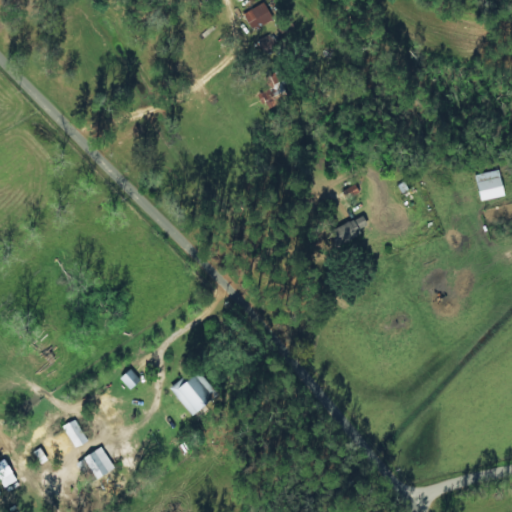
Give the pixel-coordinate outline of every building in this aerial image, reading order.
[(243,11),(250,29),(272,20),(265,3),(243,11)] [(283,39),(277,29),(257,39),(262,49),(283,39)] [(259,90),(265,108),(291,100),(285,81),(259,90)] [(498,169),(474,175),(481,201),(505,194),(498,169)] [(368,225),(364,215),(335,227),(341,242),(362,234),(360,228),(368,225)] [(140,380),(130,368),(120,378),(130,389),(140,380)] [(168,388),(191,416),(212,399),(203,389),(208,385),(198,372),(183,384),(179,379),(168,388)] [(73,447),(86,442),(76,419),(64,424),(73,447)] [(114,469),(103,447),(76,461),(87,483),(114,469)]
